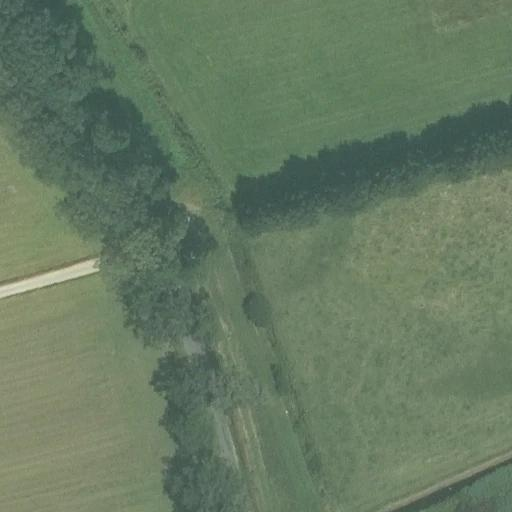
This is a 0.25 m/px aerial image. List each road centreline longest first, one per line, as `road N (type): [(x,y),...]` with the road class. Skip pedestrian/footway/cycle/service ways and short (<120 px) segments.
road 1 (tertiary): [(236,511),(211,413),(138,244)]
road 2 (tertiary): [(138,244),(0,2)]
road 3 (unclassified): [(0,284),(138,244)]
